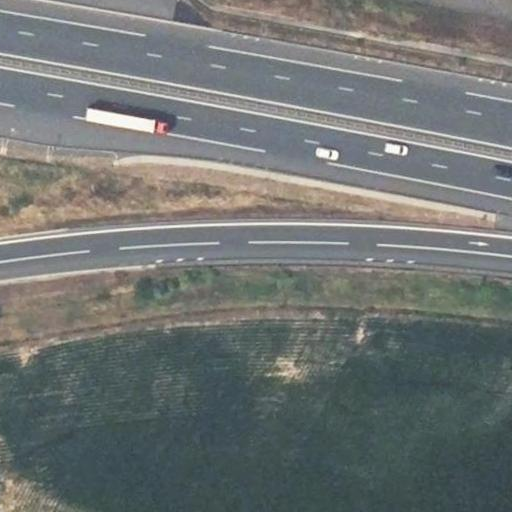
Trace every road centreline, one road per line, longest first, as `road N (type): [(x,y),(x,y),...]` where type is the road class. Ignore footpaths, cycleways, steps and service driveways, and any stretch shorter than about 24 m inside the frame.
road 1 (motorway): [(0,85),(511,180)]
road 2 (motorway): [(511,122),(0,28)]
road 3 (motorway): [(0,253),(138,238),(307,234),(511,248)]
